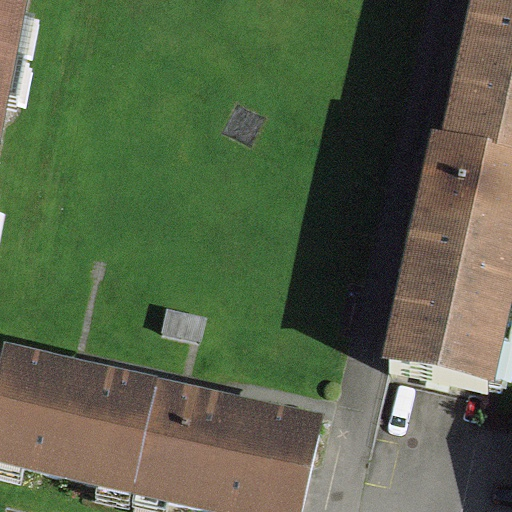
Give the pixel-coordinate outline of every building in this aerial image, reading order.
[(0,0),(0,60),(17,64),(29,0),(0,0)] [(511,0),(486,0),(456,141),(511,152),(511,0)] [(0,153),(17,64),(0,60),(0,153)] [(443,138),(394,370),(499,392),(511,330),(511,152),(456,141),(443,138)] [(167,388),(6,351),(0,375),(0,468),(140,501),(167,388)] [(307,511),(328,425),(167,388),(140,501),(187,511),(307,511)]
